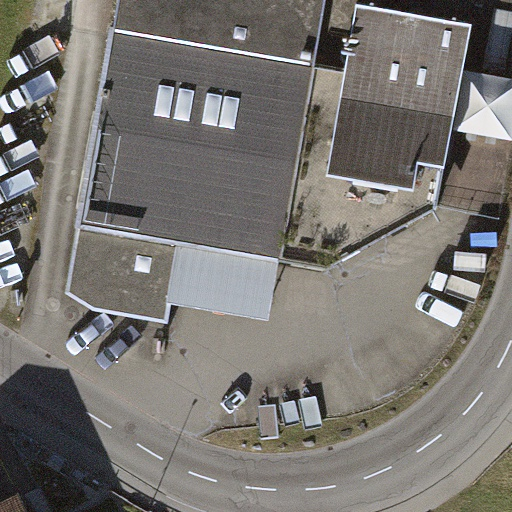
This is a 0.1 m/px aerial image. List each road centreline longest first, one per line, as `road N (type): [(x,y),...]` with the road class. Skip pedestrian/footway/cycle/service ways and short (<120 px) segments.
road 1 (residential): [(0,368),(104,433),(285,506)]
road 2 (residential): [(511,361),(486,417),(403,487),(285,506)]
